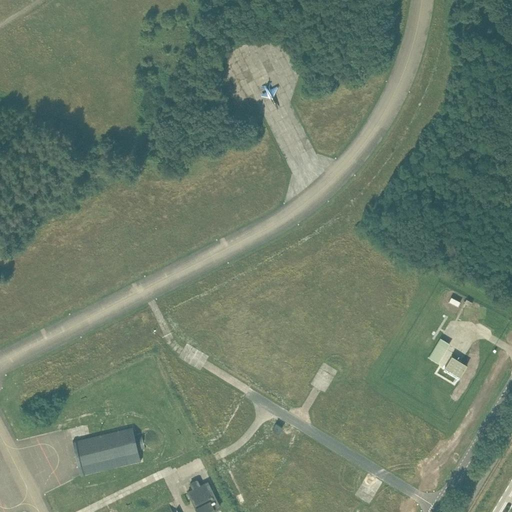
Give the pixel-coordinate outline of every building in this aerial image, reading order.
[(458,306),(460,301),(451,296),(449,301),(458,306)] [(467,364),(452,355),(451,354),(444,366),(460,375),(467,364)] [(281,427),(275,423),(272,429),(278,433),(281,427)] [(145,449),(142,435),(135,436),(133,426),(72,441),(81,475),(141,461),(138,451),(145,449)] [(197,511),(206,511),(219,505),(207,481),(200,485),(197,480),(196,479),(190,483),(192,488),(187,491),(197,511)]
